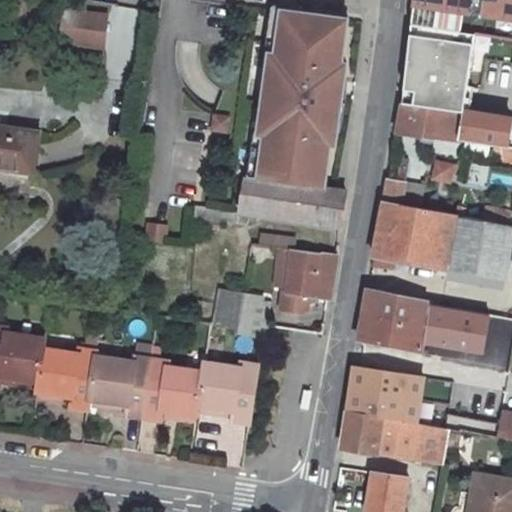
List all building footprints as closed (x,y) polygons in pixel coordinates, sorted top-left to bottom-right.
[(511,15),(511,0),(415,0),(413,22),(462,29),(465,9),(474,11),(511,15)] [(132,73),(134,7),(108,6),(106,73),(132,73)] [(472,30),(474,11),(465,9),(462,29),(472,30)] [(61,42),(77,44),(80,12),(63,10),(61,42)] [(337,48),(341,18),(282,10),(274,61),(268,60),(265,87),(267,88),(265,100),(263,100),(259,128),(265,128),(258,178),(318,188),(322,158),(328,159),(330,145),(335,146),(338,130),(333,129),(335,112),(340,113),(347,64),(342,63),(344,49),(337,48)] [(80,12),(77,44),(102,46),(105,14),(80,12)] [(475,34),(472,53),(496,57),(499,37),(475,34)] [(410,35),(401,102),(441,108),(463,111),(472,53),(473,45),(410,35)] [(511,39),(499,37),(496,57),(511,59),(511,39)] [(401,102),(396,132),(436,138),(441,108),(420,105),(401,102)] [(441,108),(436,138),(440,138),(458,141),(463,111),(441,108)] [(463,111),(458,141),(483,145),(488,115),(463,111)] [(214,114),(212,129),(227,130),(230,115),(214,114)] [(511,119),(488,115),(483,145),(496,148),(511,150),(511,119)] [(0,167),(34,173),(39,132),(0,126),(0,167)] [(259,128),(254,127),(247,176),(258,178),(265,128),(259,128)] [(511,150),(496,148),(495,158),(511,160),(511,150)] [(435,159),(429,181),(450,186),(456,164),(435,159)] [(424,186),(403,183),(406,168),(391,165),(384,201),(420,208),(424,186)] [(194,206),(193,218),(247,228),(250,213),(342,227),(348,193),(318,188),(258,178),(247,176),(245,176),(238,213),(194,206)] [(384,201),(372,267),(395,268),(396,260),(447,269),(447,267),(457,215),(420,208),(384,201)] [(511,224),(457,215),(447,267),(507,277),(511,242),(511,224)] [(169,227),(149,225),(147,241),(167,244),(169,227)] [(261,233),(260,245),(292,249),(301,251),(302,239),(261,233)] [(292,249),(288,292),(283,292),(281,308),(302,311),(307,307),(308,301),(319,302),(319,296),(332,298),(338,256),(301,251),(292,249)] [(223,289),(216,326),(238,330),(245,293),(223,289)] [(368,289),(364,314),(424,327),(428,301),(368,289)] [(238,334),(263,338),(267,338),(274,298),(245,293),(238,330),(238,334)] [(364,314),(359,339),(424,350),(425,342),(483,352),(489,313),(428,301),(424,327),(364,314)] [(511,365),(511,316),(489,313),(483,352),(481,360),(511,365)] [(0,374),(40,380),(45,346),(46,337),(7,332),(8,327),(0,325),(0,374)] [(45,346),(40,380),(38,390),(72,395),(70,405),(88,408),(90,398),(97,354),(97,349),(78,346),(78,351),(45,346)] [(90,398),(126,403),(125,414),(143,416),(152,357),(135,355),(134,361),(97,354),(90,398)] [(204,371),(169,366),(169,360),(152,357),(143,416),(160,419),(162,408),(197,414),(199,404),(204,371)] [(199,404),(234,410),(232,420),(249,423),(259,365),(241,362),(241,367),(206,361),(204,371),(199,404)] [(442,387),(423,384),(424,377),(372,368),(367,369),(354,367),(348,410),(448,430),(450,430),(450,429),(454,402),(441,399),(442,387)] [(454,402),(450,429),(460,431),(460,429),(498,436),(502,411),(454,402)] [(348,410),(343,445),(443,464),(448,430),(348,410)] [(511,412),(502,411),(498,436),(511,438),(511,412)] [(373,472),(367,511),(373,511),(401,511),(407,478),(373,472)] [(478,496),(475,511),(511,511),(511,480),(475,474),(472,494),(478,496)]
